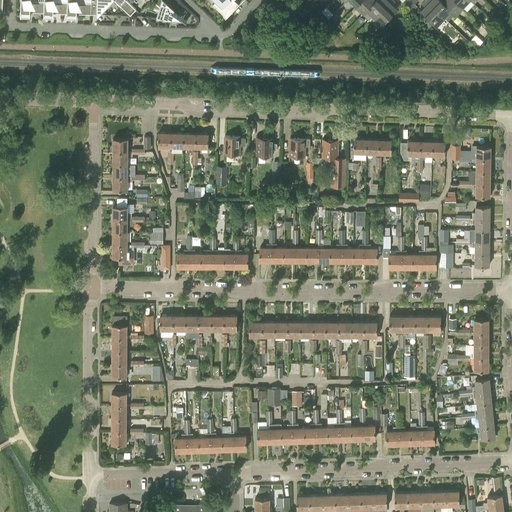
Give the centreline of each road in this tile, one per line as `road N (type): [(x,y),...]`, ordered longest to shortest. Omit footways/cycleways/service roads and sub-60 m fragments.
road 1 (residential): [(91,286),(511,289)]
road 2 (residential): [(511,115),(94,101)]
road 3 (residential): [(234,472),(511,463)]
road 4 (residential): [(11,0),(10,27),(219,34)]
road 5 (residential): [(89,475),(91,286)]
road 6 (residential): [(91,286),(94,101)]
road 7 (residential): [(89,475),(234,472)]
